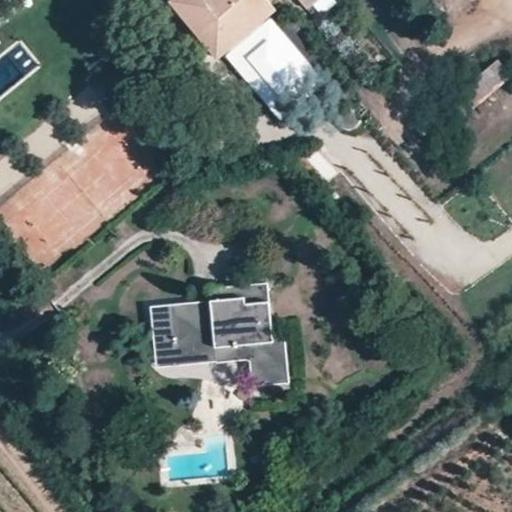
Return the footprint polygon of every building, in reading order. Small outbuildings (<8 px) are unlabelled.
[(171,0),(221,58),(279,8),(272,0),(171,0)] [(303,0),(310,8),(319,0),(303,0)] [(293,56),(306,71),(320,59),(308,44),(293,56)] [(452,92),(463,111),(511,80),(501,62),(452,92)] [(345,126),(349,127),(354,127),(359,124),(361,120),(362,118),(363,115),(361,111),(359,108),(357,107),(352,104),(348,104),(344,106),(341,110),(339,115),(339,118),(343,123),(345,126)] [(155,307),(161,366),(253,356),(256,383),(292,380),(287,331),(274,332),(269,281),(214,287),(216,301),(155,307)]
